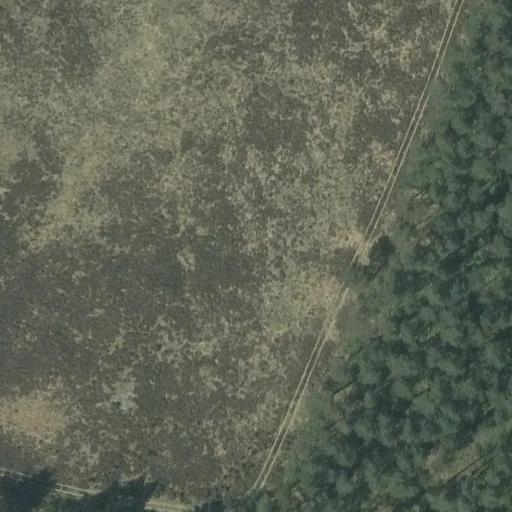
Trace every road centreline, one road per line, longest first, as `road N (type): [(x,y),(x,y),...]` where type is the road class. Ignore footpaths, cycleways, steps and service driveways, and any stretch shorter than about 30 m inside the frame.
road 1 (track): [(463,0),(261,478),(243,501),(190,511)]
road 2 (track): [(180,511),(0,474)]
